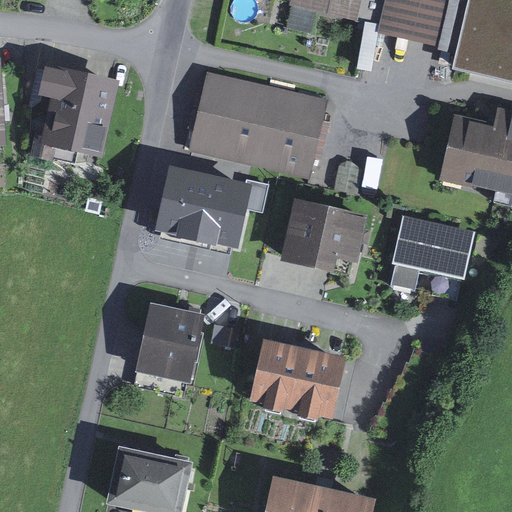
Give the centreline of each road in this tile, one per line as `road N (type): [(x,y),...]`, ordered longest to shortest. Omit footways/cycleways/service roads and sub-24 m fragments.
road 1 (unclassified): [(170,50),(70,511)]
road 2 (unknown): [(170,50),(408,112)]
road 3 (residential): [(0,26),(170,50)]
